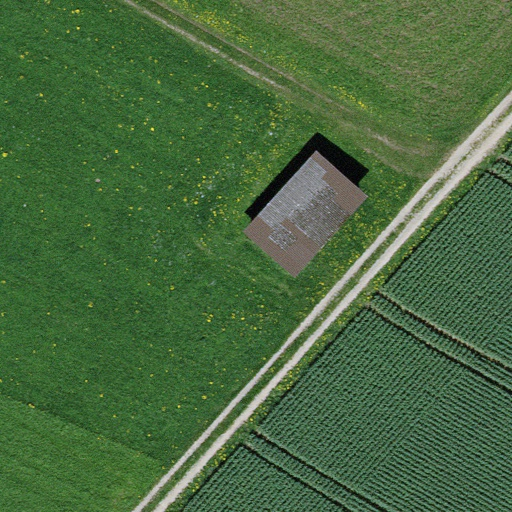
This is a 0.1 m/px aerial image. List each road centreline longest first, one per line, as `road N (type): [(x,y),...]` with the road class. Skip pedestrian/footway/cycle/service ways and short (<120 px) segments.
road 1 (track): [(511,105),(143,511)]
road 2 (track): [(446,177),(131,0)]
